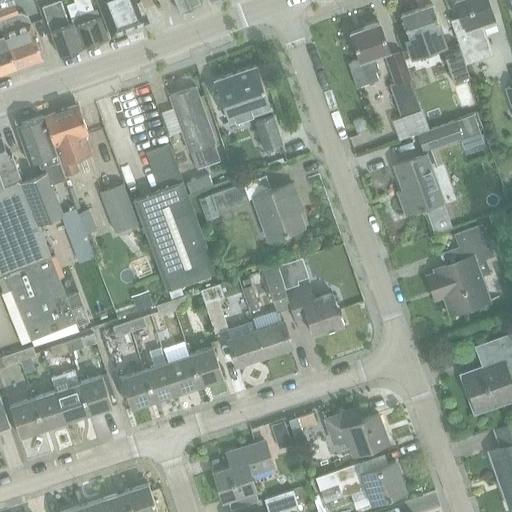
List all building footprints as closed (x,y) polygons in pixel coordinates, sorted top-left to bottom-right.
[(0,0),(0,26),(6,45),(15,69),(42,59),(39,51),(44,49),(38,35),(36,36),(29,17),(21,13),(17,15),(11,0),(0,0)] [(72,20),(83,47),(106,39),(96,9),(94,10),(90,0),(72,0),(74,3),(67,6),(72,20)] [(96,0),(109,35),(149,21),(141,0),(96,0)] [(200,3),(199,0),(172,0),(178,12),(200,3)] [(486,0),(457,0),(454,1),(460,17),(449,21),(464,64),(492,55),(482,28),(495,24),(486,0)] [(83,47),(72,20),(67,21),(60,1),(42,7),(59,55),(83,47)] [(399,16),(406,35),(407,38),(423,33),(428,48),(443,43),(430,5),(399,16)] [(388,54),(384,43),(377,24),(350,34),(359,60),(347,64),(356,88),(378,80),(376,72),(379,71),(375,58),(388,54)] [(6,45),(0,26),(0,74),(15,69),(6,45)] [(469,78),(457,44),(440,49),(452,84),(469,78)] [(420,110),(409,78),(400,52),(386,57),(395,83),(388,85),(399,117),(420,110)] [(213,80),(220,99),(228,122),(269,108),(255,66),(213,80)] [(195,87),(168,96),(171,105),(171,106),(173,105),(180,126),(178,126),(180,131),(181,130),(188,150),(195,170),(219,161),(197,97),(198,97),(198,95),(197,96),(194,89),(195,88),(195,87)] [(91,155),(83,135),(87,133),(77,104),(41,118),(51,147),(62,176),(65,174),(77,170),(74,161),(91,155)] [(253,122),(263,150),(281,144),(271,115),(253,122)] [(352,121),(353,125),(356,132),(366,128),(362,117),(352,121)] [(62,176),(51,147),(41,118),(15,127),(29,164),(37,161),(40,170),(44,169),(45,173),(50,186),(64,181),(62,176)] [(410,213),(428,207),(443,202),(431,168),(436,166),(430,149),(463,138),(457,121),(418,134),(425,155),(394,165),(410,213)] [(47,248),(20,182),(19,182),(10,156),(6,157),(0,138),(0,285),(3,292),(10,289),(30,341),(76,325),(75,323),(50,258),(47,248)] [(214,272),(174,162),(167,144),(146,151),(160,189),(132,200),(164,290),(214,272)] [(59,213),(50,186),(45,173),(20,182),(47,248),(55,245),(51,236),(47,237),(44,229),(54,225),(51,216),(59,213)] [(208,174),(186,182),(190,193),(212,185),(208,174)] [(242,183),(210,194),(199,198),(207,220),(219,216),(216,210),(248,200),(242,183)] [(100,193),(115,232),(119,230),(120,234),(126,232),(124,228),(131,225),(133,229),(139,227),(123,184),(100,193)] [(267,240),(285,234),(304,228),(295,202),(298,201),(292,184),(273,190),(252,198),(267,240)] [(78,263),(94,257),(75,208),(66,211),(63,222),(78,263)] [(447,214),(429,220),(434,235),(452,229),(447,214)] [(450,314),(469,308),(489,301),(475,262),(493,256),(482,225),(456,234),(465,259),(434,270),(435,273),(427,276),(435,300),(444,297),(450,314)] [(280,312),(291,308),(284,288),(277,266),(263,270),(276,310),(252,317),(253,320),(265,355),(291,346),(282,320),(280,312)] [(249,278),(252,286),(261,282),(259,275),(249,278)] [(236,365),(264,355),(265,355),(253,320),(227,328),(217,300),(223,298),(221,293),(242,286),(239,278),(218,285),(200,292),(214,335),(227,330),(229,338),(227,339),(236,365)] [(308,280),(284,288),(291,308),(295,320),(307,316),(313,335),(344,325),(333,293),(315,299),(308,280)] [(252,286),(243,289),(251,312),(252,311),(253,315),(261,313),(252,286)] [(181,287),(169,292),(172,301),(184,297),(181,287)] [(148,293),(133,298),(137,311),(152,306),(148,293)] [(168,302),(172,312),(189,306),(186,296),(184,297),(172,301),(168,302)] [(172,312),(168,302),(156,306),(159,316),(172,312)] [(127,324),(129,332),(146,327),(144,318),(127,324)] [(114,328),(117,336),(129,332),(127,324),(114,328)] [(475,412),(495,406),(511,399),(511,341),(510,336),(484,344),(491,365),(462,375),(475,412)] [(80,339),(64,344),(67,353),(83,347),(80,339)] [(52,357),(67,353),(64,344),(50,349),(52,357)] [(35,370),(31,358),(35,356),(32,348),(16,353),(23,374),(25,374),(35,370)] [(187,356),(197,387),(220,379),(210,348),(187,356)] [(0,367),(5,366),(11,364),(14,374),(17,375),(23,391),(30,388),(25,374),(23,374),(16,353),(2,357),(0,358),(0,367)] [(197,387),(187,356),(165,364),(175,394),(197,387)] [(165,364),(143,371),(153,402),(175,394),(165,364)] [(120,379),(124,391),(130,410),(153,402),(143,371),(120,379)] [(101,375),(77,383),(88,414),(111,406),(101,375)] [(77,383),(55,391),(65,422),(88,414),(77,383)] [(42,430),(65,422),(55,391),(32,399),(42,430)] [(8,407),(12,419),(19,438),(42,430),(32,399),(8,407)] [(357,408),(352,410),(324,419),(324,420),(326,420),(334,443),(346,439),(351,454),(388,441),(379,414),(361,420),(357,408)] [(311,413),(287,422),(295,445),(306,441),(302,429),(315,425),(311,413)] [(508,508),(511,506),(511,423),(495,430),(501,447),(489,451),(508,508)] [(288,433),(275,438),(279,449),(292,445),(288,433)] [(223,503),(241,496),(255,492),(249,476),(272,468),(263,442),(226,455),(230,468),(213,474),(223,503)] [(333,472),(315,477),(324,503),(342,497),(351,494),(355,507),(370,502),(387,496),(406,490),(396,461),(377,467),(363,472),(360,463),(333,472)] [(132,511),(158,511),(149,483),(125,491),(132,511)] [(284,511),(298,507),(292,490),(263,500),(266,511),(284,511)] [(132,511),(125,491),(103,499),(107,511),(132,511)] [(81,511),(107,511),(103,499),(80,506),(81,511)]
